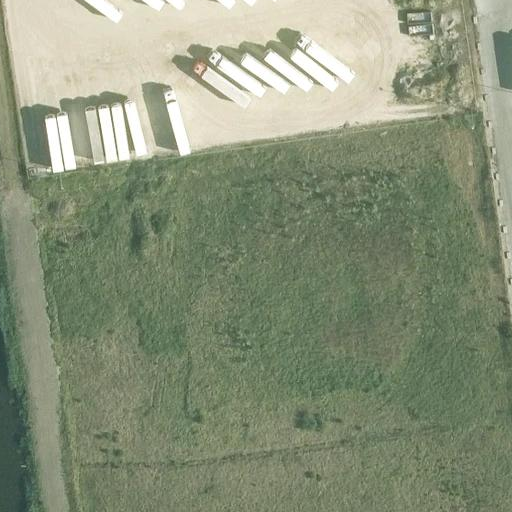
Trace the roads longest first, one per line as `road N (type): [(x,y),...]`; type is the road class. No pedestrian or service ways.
road 1 (track): [(58,480),(494,420)]
road 2 (track): [(0,91),(63,511)]
